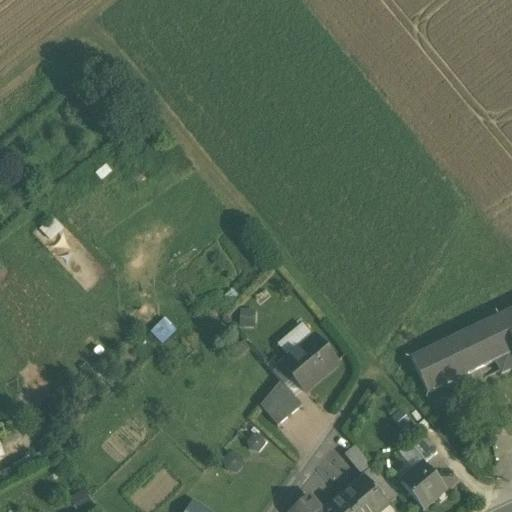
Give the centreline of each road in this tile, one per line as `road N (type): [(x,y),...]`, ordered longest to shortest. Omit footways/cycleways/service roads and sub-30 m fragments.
road 1 (track): [(381,371),(82,25)]
road 2 (track): [(0,86),(116,0)]
